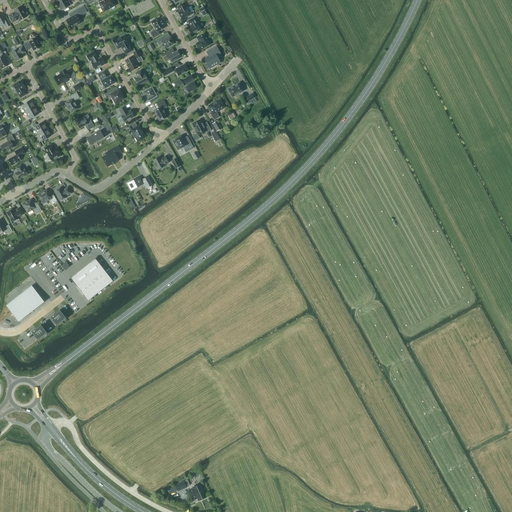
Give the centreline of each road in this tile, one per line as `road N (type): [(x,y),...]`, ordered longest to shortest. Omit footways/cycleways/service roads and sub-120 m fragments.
road 1 (primary): [(65,362),(298,174),(363,96),(417,0)]
road 2 (residential): [(43,0),(67,41),(95,26),(158,139)]
road 3 (unclassified): [(54,426),(68,423),(105,472),(167,511)]
road 4 (residential): [(25,67),(75,159),(67,175)]
